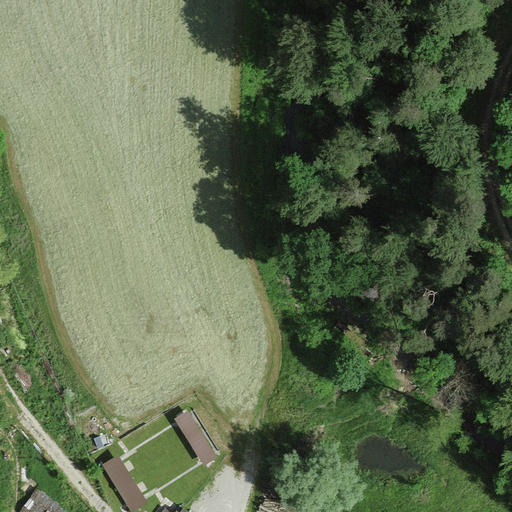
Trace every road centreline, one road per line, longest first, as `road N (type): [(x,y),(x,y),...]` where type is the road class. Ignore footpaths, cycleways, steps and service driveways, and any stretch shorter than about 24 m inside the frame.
road 1 (track): [(511,236),(493,190),(488,146),(488,112),(511,48)]
road 2 (track): [(255,511),(267,447),(304,339)]
